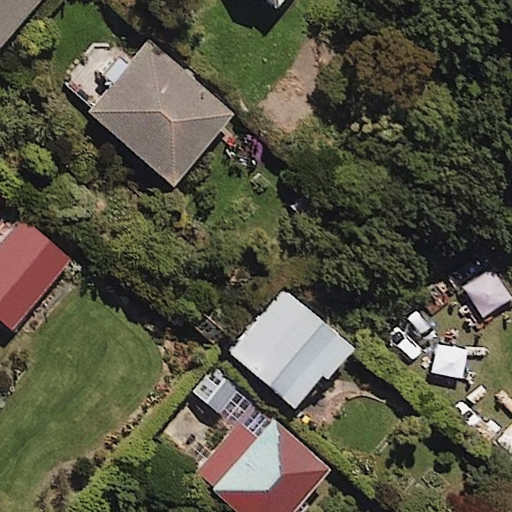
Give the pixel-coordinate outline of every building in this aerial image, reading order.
[(0,0),(0,41),(36,0),(0,0)] [(277,0),(258,0),(270,10),(277,0)] [(229,115),(146,42),(84,114),(167,186),(229,115)] [(66,260),(19,219),(0,241),(0,324),(5,330),(66,260)] [(343,347),(281,291),(225,353),(287,410),(343,347)] [(290,511),(327,476),(244,392),(212,365),(192,390),(217,411),(174,454),(232,511),(290,511)]
